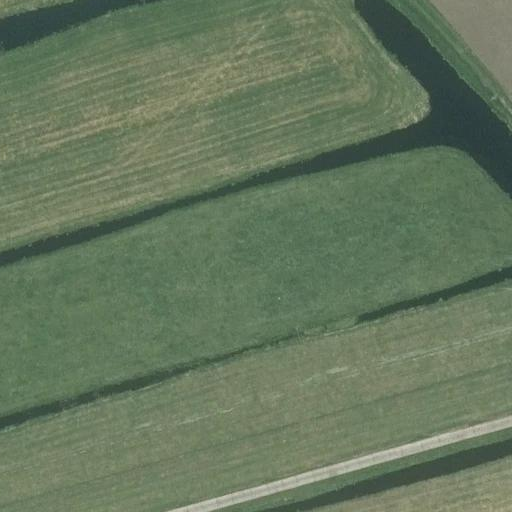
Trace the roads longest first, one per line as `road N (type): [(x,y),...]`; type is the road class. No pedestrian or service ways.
road 1 (track): [(196,511),(511,422)]
road 2 (track): [(511,108),(420,0)]
